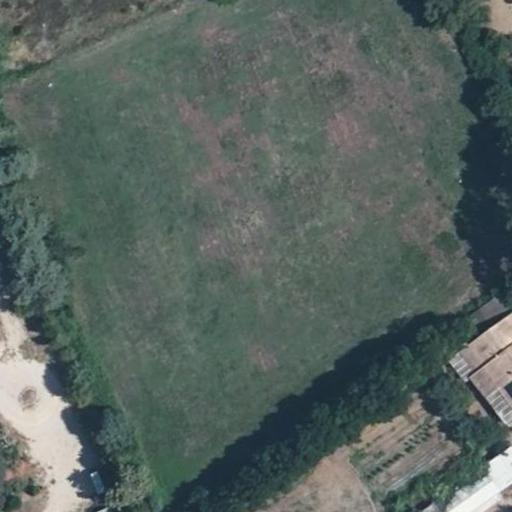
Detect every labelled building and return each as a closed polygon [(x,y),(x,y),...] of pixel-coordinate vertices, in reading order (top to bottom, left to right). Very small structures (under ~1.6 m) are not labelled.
[(511,286),(511,285),(482,306),(496,326),(511,313),(511,286)] [(511,313),(496,326),(465,350),(482,370),(490,365),(511,393),(511,313)] [(482,370),(474,377),(502,413),(511,405),(511,393),(490,365),(482,370)] [(442,511),(476,511),(511,487),(511,446),(434,500),(442,511)] [(439,511),(432,503),(419,511),(439,511)]
